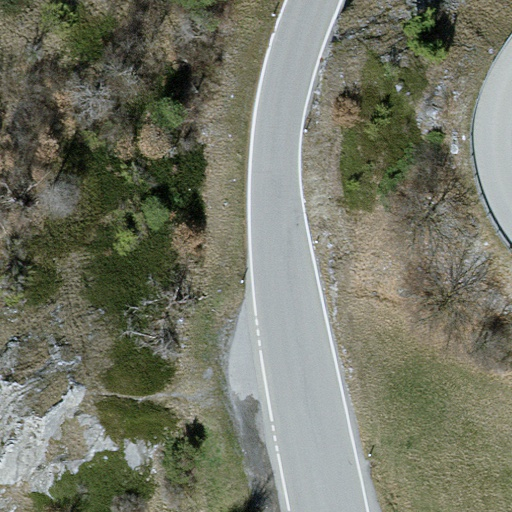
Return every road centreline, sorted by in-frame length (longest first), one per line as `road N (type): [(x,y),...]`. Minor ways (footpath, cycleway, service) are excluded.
road 1 (tertiary): [(329,511),(289,308),(274,177),(282,97),(314,0)]
road 2 (unclassified): [(511,70),(492,136),(494,169),(511,216)]
